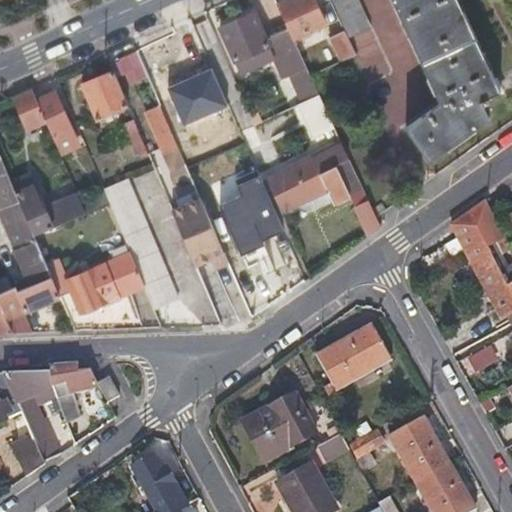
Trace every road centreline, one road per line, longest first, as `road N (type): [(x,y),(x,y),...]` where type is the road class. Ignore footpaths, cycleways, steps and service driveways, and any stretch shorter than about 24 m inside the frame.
road 1 (residential): [(380,256),(511,490)]
road 2 (residential): [(246,345),(0,355)]
road 3 (residential): [(169,401),(10,511)]
road 4 (residential): [(511,159),(380,256)]
road 5 (residential): [(380,256),(246,345)]
road 6 (unknown): [(194,0),(254,147)]
road 7 (residential): [(169,401),(228,511)]
